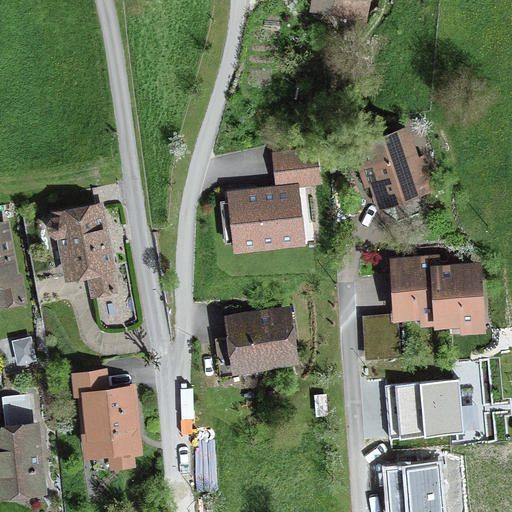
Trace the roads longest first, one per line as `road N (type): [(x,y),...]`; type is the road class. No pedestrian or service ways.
road 1 (residential): [(238,0),(186,210),(179,445)]
road 2 (residential): [(179,445),(104,0)]
